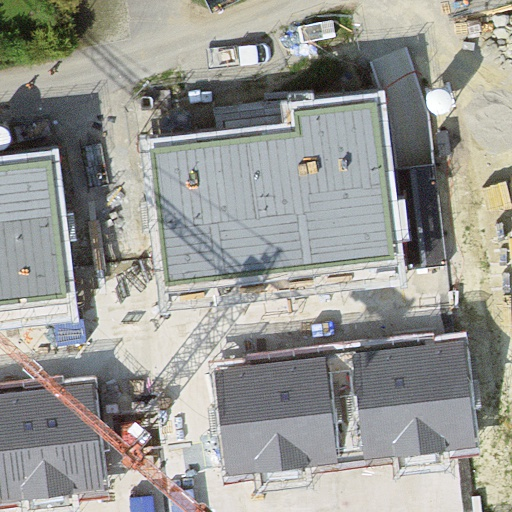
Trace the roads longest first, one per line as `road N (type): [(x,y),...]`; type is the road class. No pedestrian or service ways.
road 1 (residential): [(0,89),(203,50)]
road 2 (track): [(203,50),(334,0)]
